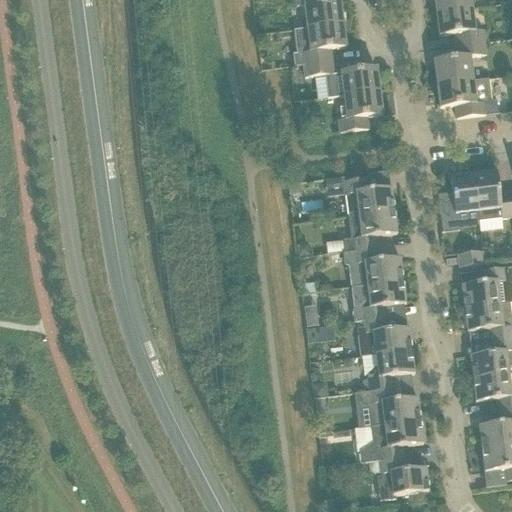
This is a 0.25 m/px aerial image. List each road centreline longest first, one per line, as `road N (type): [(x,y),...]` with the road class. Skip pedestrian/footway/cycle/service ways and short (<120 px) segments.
road 1 (secondary): [(222,511),(137,336),(116,263),(80,0)]
road 2 (secondary): [(40,0),(76,273),(94,343),(173,511)]
road 3 (residential): [(470,511),(448,479),(411,147)]
